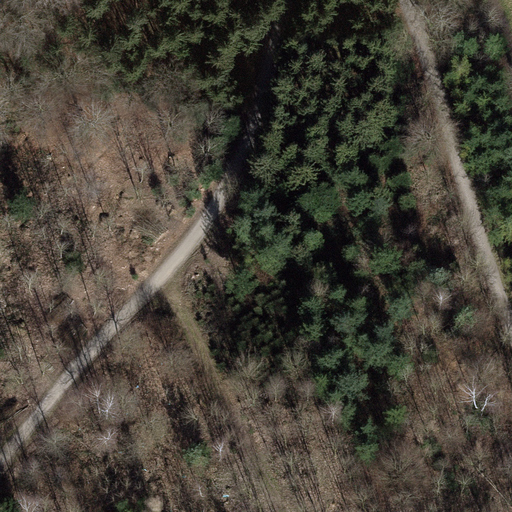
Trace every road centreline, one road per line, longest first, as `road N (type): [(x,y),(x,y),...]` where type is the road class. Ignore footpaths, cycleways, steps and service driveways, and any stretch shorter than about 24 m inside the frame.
road 1 (track): [(0,470),(217,205),(285,0)]
road 2 (track): [(414,0),(511,304)]
